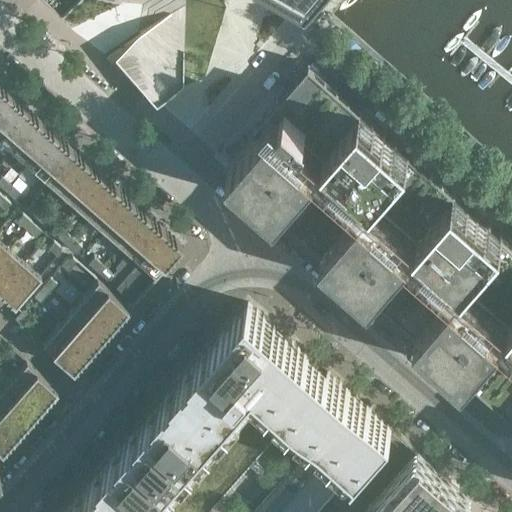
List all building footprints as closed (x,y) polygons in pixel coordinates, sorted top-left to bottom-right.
[(168,11),(102,53),(153,98),(180,86),(182,50),(226,0),(296,0),(298,1),(299,0),(191,0),(172,22),(168,11)] [(511,241),(309,63),(255,125),(259,129),(228,164),(511,413),(511,241)] [(0,99),(9,90),(0,82),(0,99)] [(0,131),(24,104),(9,90),(0,99),(0,131)] [(0,137),(12,148),(39,117),(24,104),(0,131),(0,137)] [(28,161),(55,131),(39,117),(12,148),(28,161)] [(43,175),(70,144),(55,131),(28,161),(43,175)] [(58,189),(85,158),(70,144),(43,175),(58,189)] [(74,202),(101,171),(85,158),(58,189),(74,202)] [(89,215),(116,185),(101,171),(74,202),(89,215)] [(10,182),(1,174),(0,174),(0,184),(4,188),(10,182)] [(20,190),(10,182),(4,188),(14,197),(20,190)] [(104,229),(131,198),(116,185),(89,215),(104,229)] [(10,201),(1,193),(0,193),(0,204),(4,208),(10,201)] [(120,242),(147,212),(131,198),(104,229),(120,242)] [(41,209),(32,201),(26,207),(35,216),(41,209)] [(51,217),(41,209),(35,216),(45,224),(51,217)] [(31,220),(22,212),(16,218),(25,227),(31,220)] [(136,256),(162,226),(147,212),(120,242),(136,256)] [(41,228),(31,220),(25,227),(35,235),(41,228)] [(175,237),(162,226),(136,256),(137,258),(115,283),(130,297),(129,298),(131,299),(167,257),(168,258),(176,248),(181,242),(175,237)] [(72,236),(62,228),(57,234),(66,242),(72,236)] [(81,244),(72,236),(66,242),(76,251),(81,244)] [(0,256),(9,246),(0,238),(0,256)] [(60,250),(60,245),(53,239),(47,246),(57,254),(60,250)] [(0,287),(24,260),(9,246),(0,256),(0,287)] [(103,263),(93,255),(87,261),(97,269),(103,263)] [(67,268),(76,259),(72,256),(66,256),(60,262),(67,268)] [(13,304),(40,274),(24,260),(0,287),(0,292),(9,301),(10,301),(13,304)] [(112,271),(103,263),(97,269),(106,278),(112,271)] [(48,290),(56,281),(49,275),(41,284),(48,290)] [(127,304),(96,277),(82,293),(113,320),(124,308),(124,307),(127,304)] [(40,300),(48,290),(41,284),(33,294),(40,300)] [(113,320),(82,293),(69,308),(100,335),(113,320)] [(135,511),(173,469),(244,388),(243,387),(254,375),(275,393),(293,409),(357,466),(392,427),(327,370),(309,355),(248,301),(63,511),(135,511)] [(20,322),(29,312),(22,306),(14,316),(20,322)] [(100,335),(69,308),(56,323),(86,350),(100,335)] [(86,350),(56,323),(41,340),(71,367),(75,363),(86,350)] [(56,385),(25,358),(11,374),(42,401),(53,389),(52,388),(56,385)] [(42,401),(11,374),(0,386),(0,390),(29,416),(42,401)] [(29,416),(0,390),(0,418),(15,431),(29,416)] [(15,431),(0,418),(0,446),(0,447),(3,444),(4,444),(15,431)] [(487,511),(484,509),(469,496),(456,485),(421,454),(392,427),(357,466),(317,511),(487,511)]
